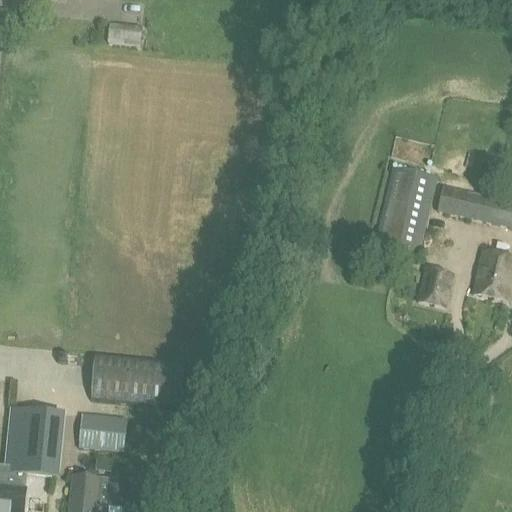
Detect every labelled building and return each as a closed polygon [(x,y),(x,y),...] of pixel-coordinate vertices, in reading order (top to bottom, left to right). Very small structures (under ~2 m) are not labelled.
[(140,48),(142,31),(110,27),(108,44),(140,48)] [(434,180),(397,171),(376,255),(414,264),(434,180)] [(437,214),(511,230),(511,204),(443,189),(437,214)] [(508,305),(511,288),(511,258),(483,252),(473,297),(508,305)] [(446,309),(453,276),(425,271),(418,303),(446,309)] [(96,355),(91,404),(181,414),(186,363),(96,355)] [(66,417),(22,413),(12,411),(5,470),(0,469),(0,511),(25,511),(27,494),(25,494),(27,477),(59,481),(66,417)] [(80,451),(124,456),(128,421),(83,417),(80,451)] [(161,487),(162,470),(140,468),(139,486),(161,487)] [(70,511),(97,511),(98,509),(107,509),(107,511),(121,511),(125,511),(128,484),(73,479),(70,511)]
